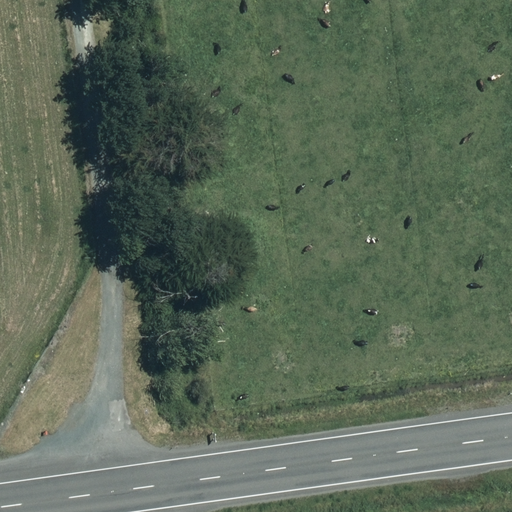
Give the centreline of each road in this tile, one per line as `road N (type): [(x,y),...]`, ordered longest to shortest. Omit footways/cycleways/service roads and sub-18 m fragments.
road 1 (trunk): [(0,506),(511,435)]
road 2 (track): [(82,0),(108,230),(114,490)]
